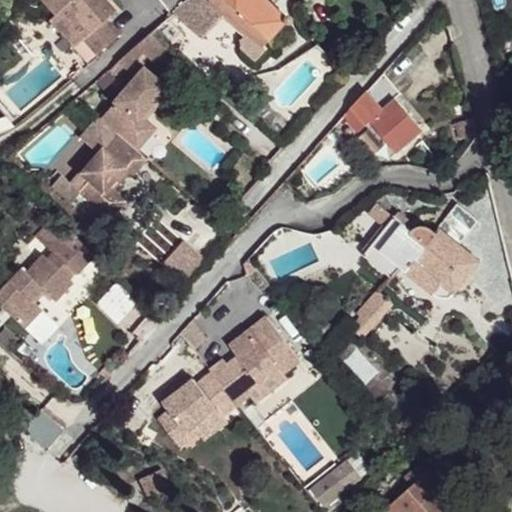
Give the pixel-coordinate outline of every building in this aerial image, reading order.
[(107,0),(42,0),(56,15),(66,6),(90,34),(84,39),(99,56),(122,34),(109,20),(118,12),(107,0)] [(207,0),(191,0),(175,14),(204,43),(228,17),(261,48),(288,21),(265,0),(212,0),(210,3),(207,0)] [(168,52),(149,37),(117,65),(124,70),(141,55),(154,67),(168,52)] [(136,67),(95,118),(109,129),(136,151),(149,131),(134,119),(162,84),(136,67)] [(162,84),(134,119),(149,131),(155,123),(146,117),(170,88),(162,84)] [(388,108),(372,90),(356,107),(369,122),(375,117),(402,148),(423,130),(397,101),(388,108)] [(145,158),(136,151),(109,129),(75,174),(84,183),(75,194),(108,219),(121,202),(113,197),(105,191),(120,173),(128,177),(145,158)] [(105,191),(113,197),(128,177),(120,173),(105,191)] [(402,216),(369,257),(397,279),(406,268),(441,293),(448,291),(456,287),(479,259),(451,233),(446,238),(427,223),(420,231),(402,216)] [(90,248),(66,227),(48,250),(72,267),(90,248)] [(18,265),(0,287),(0,303),(27,328),(41,311),(32,300),(46,287),(58,299),(73,279),(44,254),(27,273),(18,265)] [(115,322),(135,303),(116,283),(96,302),(115,322)] [(385,293),(366,317),(378,325),(396,300),(385,293)] [(174,413),(161,424),(179,445),(215,415),(222,422),(253,397),(246,391),(276,369),(285,378),(303,363),(264,317),(231,347),(236,352),(214,372),(217,376),(203,387),(197,381),(167,407),(174,413)] [(276,369),(246,391),(253,397),(260,408),(291,382),(285,378),(276,369)] [(215,415),(179,445),(187,454),(222,422),(215,415)] [(349,455),(309,489),(324,507),(365,474),(349,455)] [(151,491),(168,482),(163,470),(145,479),(151,491)] [(436,470),(393,511),(456,511),(445,497),(456,489),(436,470)]
